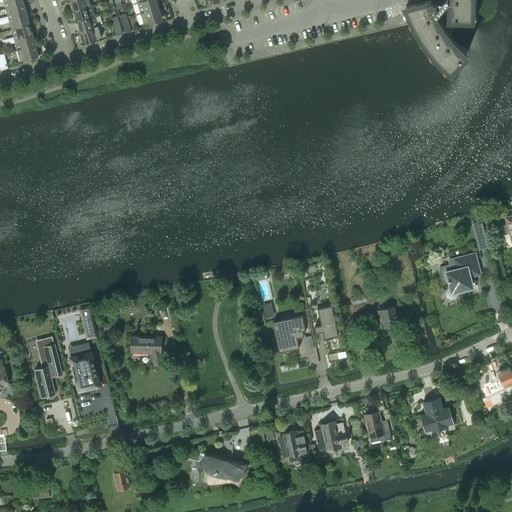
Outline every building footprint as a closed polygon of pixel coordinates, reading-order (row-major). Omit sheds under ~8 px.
[(3,0),(4,1),(6,8),(24,3),(23,0),(3,0)] [(73,0),(71,1),(74,11),(92,6),(90,0),(73,0)] [(156,0),(145,0),(137,3),(141,13),(159,7),(156,0)] [(430,0),(428,1),(406,6),(408,15),(409,15),(412,21),(417,33),(418,32),(428,49),(429,48),(441,63),(442,62),(450,70),(466,55),(461,50),(460,51),(458,49),(450,38),(448,39),(447,37),(440,25),(438,26),(437,24),(431,9),(434,9),(437,15),(449,1),(452,1),(453,9),(453,11),(451,11),(451,18),(473,18),(473,0),(430,0)] [(24,3),(6,8),(8,16),(4,17),(5,23),(10,21),(9,19),(27,14),(24,3)] [(92,6),(74,11),(77,21),(95,16),(92,6)] [(159,7),(141,13),(144,24),(162,18),(159,7)] [(27,14),(9,19),(10,21),(12,29),(30,24),(27,14)] [(95,16),(77,21),(80,32),(98,26),(95,16)] [(127,17),(121,19),(125,33),(131,31),(127,17)] [(118,20),(112,22),(117,36),(123,34),(118,20)] [(30,24),(12,29),(14,37),(9,38),(11,43),(15,42),(15,40),(33,35),(30,24)] [(98,26),(80,32),(84,42),(92,40),(93,43),(100,41),(99,38),(102,37),(98,26)] [(33,35),(15,40),(15,42),(17,50),(36,45),(33,35)] [(36,45),(17,50),(20,61),(23,60),(24,63),(31,61),(30,58),(39,56),(36,45)] [(501,225),(504,234),(510,233),(511,241),(511,240),(511,214),(506,216),(507,224),(501,225)] [(482,221),(472,223),(476,237),(485,235),(482,221)] [(449,281),(450,288),(448,288),(446,292),(447,297),(451,299),(455,298),(457,294),(457,292),(470,288),(472,284),(470,277),(481,274),(475,253),(454,258),(456,268),(452,269),(451,265),(439,268),(443,283),(449,281)] [(256,281),(264,279),(262,272),(255,274),(256,281)] [(372,299),(370,292),(369,287),(364,288),(365,294),(351,297),(353,304),(372,299)] [(274,316),(272,303),(262,305),(265,318),(274,316)] [(333,305),(318,308),(321,324),(314,326),(316,333),(323,331),(324,338),(339,335),(333,305)] [(394,306),(377,310),(379,318),(383,318),(385,328),(398,325),(394,306)] [(96,335),(89,308),(81,310),(87,337),(96,335)] [(293,317),(273,322),(279,352),(299,347),(297,337),(304,335),(303,330),(306,330),(302,315),(293,317)] [(115,329),(113,322),(105,324),(107,331),(115,329)] [(315,350),(312,335),(303,337),(306,352),(315,350)] [(49,365),(35,369),(42,397),(55,394),(51,376),(54,375),(55,376),(62,374),(52,336),(39,339),(43,356),(46,355),(49,365)] [(161,337),(131,336),(131,352),(151,353),(154,365),(163,363),(161,353),(161,337)] [(71,357),(71,358),(72,362),(79,391),(90,388),(99,386),(100,385),(99,380),(92,352),(81,354),(71,357)] [(345,352),(328,355),(329,362),(344,359),(343,358),(346,357),(345,352)] [(0,391),(1,391),(3,390),(4,388),(4,386),(8,385),(4,368),(2,369),(1,364),(0,364),(0,391)] [(498,372),(505,388),(511,384),(511,372),(509,367),(498,372)] [(467,388),(465,381),(454,385),(457,396),(460,395),(458,390),(467,388)] [(443,408),(440,398),(440,397),(422,402),(426,413),(420,415),(425,432),(436,429),(435,426),(442,424),(443,427),(454,424),(449,406),(443,408)] [(409,414),(405,403),(397,405),(401,417),(409,414)] [(382,426),(381,421),(379,411),(365,414),(370,437),(371,442),(381,440),(381,441),(391,438),(388,425),(382,426)] [(323,428),(315,430),(320,450),(327,448),(328,450),(340,447),(340,444),(348,442),(343,422),(335,423),(335,421),(322,424),(323,428)] [(310,439),(305,440),(303,430),(296,431),(296,430),(284,433),(284,436),(280,437),(284,457),(289,456),(290,461),(302,458),(302,460),(309,458),(308,453),(312,452),(310,439)] [(245,469),(246,464),(246,463),(234,460),(233,461),(229,460),(229,459),(207,453),(204,462),(203,461),(202,462),(203,463),(208,479),(208,480),(209,481),(210,482),(211,482),(212,482),(228,480),(229,480),(230,481),(231,481),(236,484),(237,484),(238,484),(239,484),(240,482),(243,476),(244,476),(245,475),(243,475),(245,469)] [(126,469),(114,472),(118,489),(130,487),(126,469)] [(24,490),(26,504),(33,503),(32,499),(50,496),(48,487),(24,490)] [(135,492),(137,501),(149,499),(147,490),(135,492)]
